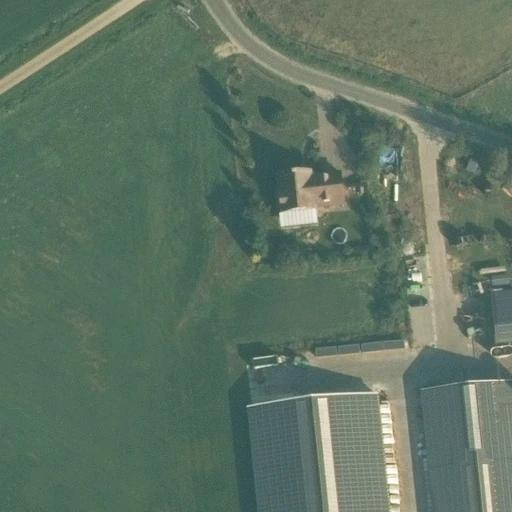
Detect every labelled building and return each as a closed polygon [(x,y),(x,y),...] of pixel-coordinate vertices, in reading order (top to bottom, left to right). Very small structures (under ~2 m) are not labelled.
[(470,163),(467,172),(475,175),(478,167),(479,164),(471,161),(470,163)] [(316,173),(316,168),(283,172),(284,188),(281,188),(283,210),(320,206),(319,204),(348,201),(344,170),(316,173)] [(497,348),(511,346),(511,292),(491,295),(497,348)] [(511,511),(511,384),(425,393),(436,511),(511,511)] [(392,511),(383,397),(258,408),(267,511),(392,511)]
